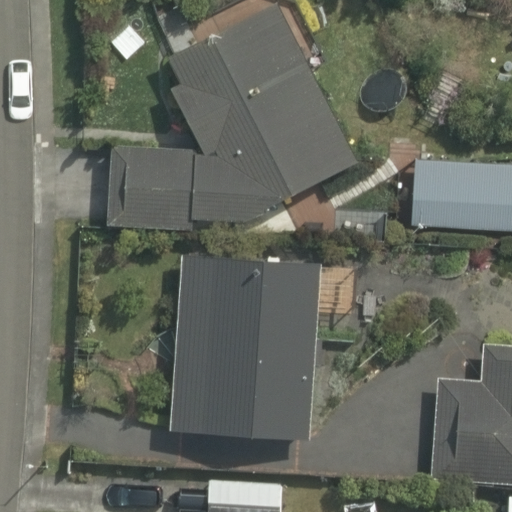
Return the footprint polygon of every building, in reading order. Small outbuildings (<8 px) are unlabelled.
[(343,151),(283,0),(258,0),(163,53),(193,142),(104,137),(100,213),(250,220),(343,151)] [(511,150),(404,148),(402,220),(511,222),(511,150)] [(316,256),(185,245),(170,425),(302,435),(316,256)] [(485,373),(432,372),(428,479),(511,481),(511,341),(486,340),(485,373)] [(276,511),(278,498),(203,493),(202,511),(130,511),(113,511),(112,511),(276,511)]
